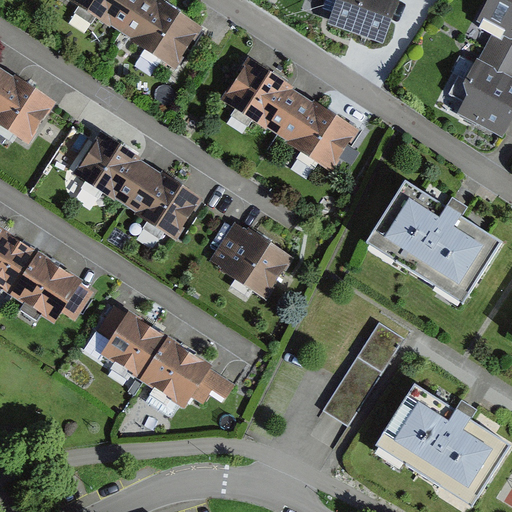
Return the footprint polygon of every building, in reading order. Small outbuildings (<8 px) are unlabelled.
[(193,41),(128,0),(71,0),(56,25),(162,91),(193,41)] [(316,0),(304,39),(373,61),(392,0),(316,0)] [(511,0),(487,0),(431,127),(494,156),(511,115),(511,0)] [(355,150),(244,74),(211,122),(322,198),(355,150)] [(48,119),(0,88),(0,148),(20,162),(48,119)] [(196,215),(91,148),(64,191),(169,258),(196,215)] [(353,263),(452,327),(496,260),(397,196),(353,263)] [(286,277),(227,241),(201,283),(260,319),(286,277)] [(84,309),(0,253),(0,312),(57,350),(84,309)] [(327,412),(355,428),(409,336),(381,319),(327,412)] [(225,401),(108,324),(81,365),(178,427),(184,417),(196,425),(204,412),(216,417),(225,401)] [(511,341),(503,356),(511,361),(511,341)] [(366,466),(441,511),(475,511),(509,457),(409,396),(366,466)]
